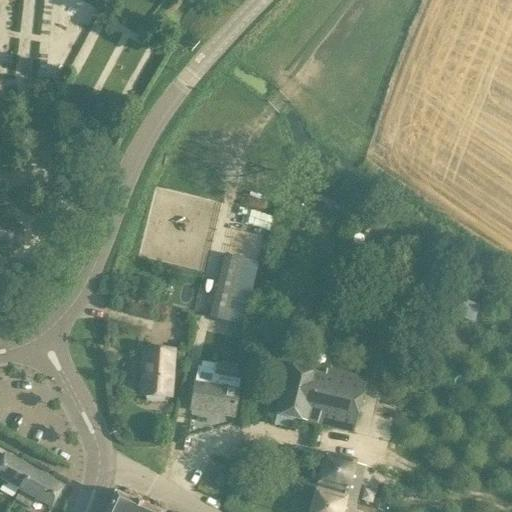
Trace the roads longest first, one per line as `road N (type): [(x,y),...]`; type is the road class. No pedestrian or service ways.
road 1 (unclassified): [(51,346),(87,301),(114,215),(167,103),(255,0)]
road 2 (unknown): [(511,504),(420,467),(259,427),(196,456),(175,497)]
road 3 (tertiary): [(96,461),(95,419),(51,346)]
